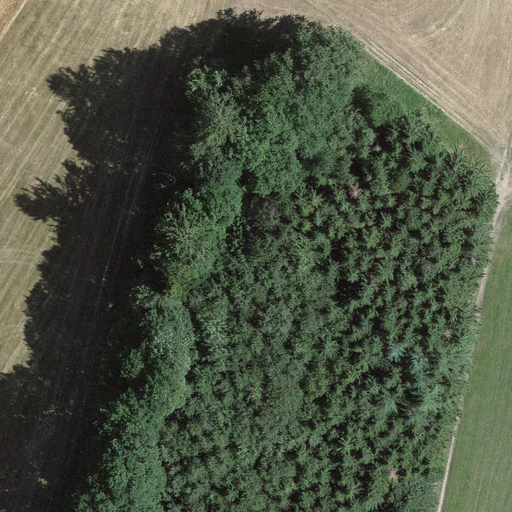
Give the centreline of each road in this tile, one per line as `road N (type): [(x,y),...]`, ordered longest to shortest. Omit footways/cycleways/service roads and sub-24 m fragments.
road 1 (track): [(448,511),(511,203)]
road 2 (track): [(511,162),(372,58),(336,0)]
